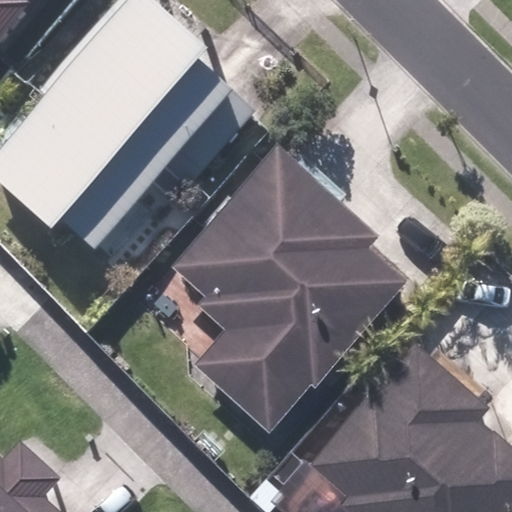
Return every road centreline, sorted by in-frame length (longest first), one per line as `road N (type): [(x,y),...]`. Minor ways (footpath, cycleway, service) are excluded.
road 1 (unknown): [(228,511),(45,319)]
road 2 (residential): [(386,0),(511,123)]
